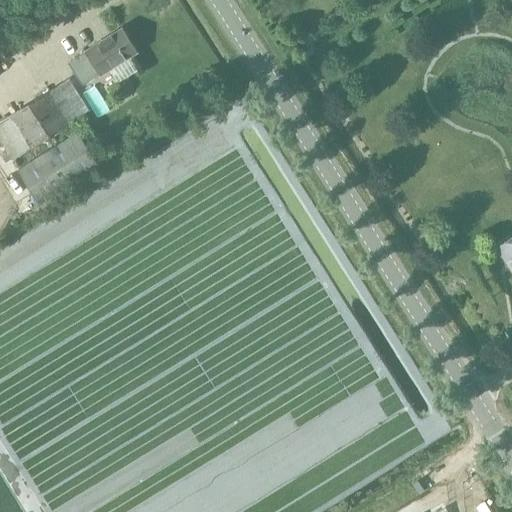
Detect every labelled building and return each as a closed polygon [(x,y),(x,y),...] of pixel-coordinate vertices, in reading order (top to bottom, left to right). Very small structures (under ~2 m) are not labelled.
[(82,85),(136,51),(121,28),(66,62),(82,85)] [(80,91),(93,115),(107,107),(93,83),(80,91)] [(0,140),(12,159),(68,124),(48,91),(0,120),(0,140)] [(39,204),(98,166),(76,131),(16,169),(39,204)] [(511,236),(497,246),(511,270),(511,236)]
